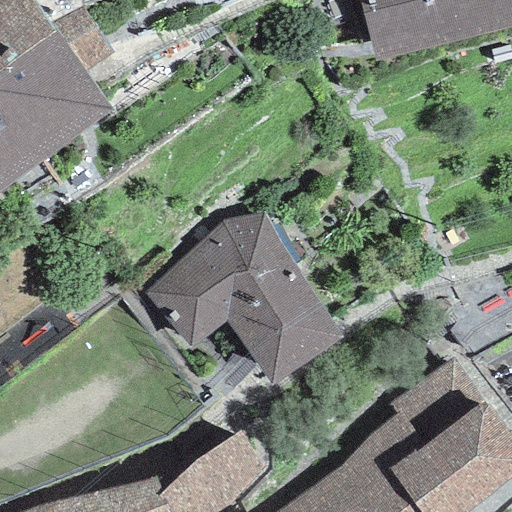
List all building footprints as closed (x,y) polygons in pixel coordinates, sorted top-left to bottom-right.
[(0,0),(0,191),(110,109),(85,74),(83,71),(113,52),(82,6),(49,23),(33,0),(0,0)] [(511,0),(357,0),(373,63),(511,27),(511,0)] [(226,221),(144,293),(192,348),(226,322),(271,385),(342,337),(266,213),(226,221)] [(278,511),(467,511),(511,476),(511,439),(452,360),(389,404),(397,412),(326,476),(278,511)] [(162,492),(157,495),(165,511),(232,511),(228,506),(262,467),(238,430),(194,460),(162,492)] [(21,511),(165,511),(157,495),(162,492),(156,477),(21,511)]
